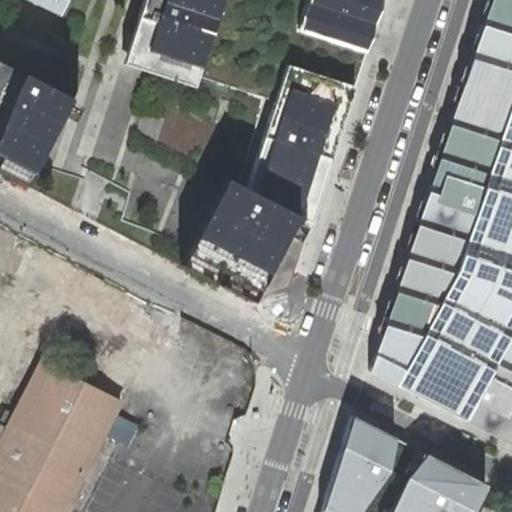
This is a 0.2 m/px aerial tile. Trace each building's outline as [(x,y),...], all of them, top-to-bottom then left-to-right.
[(27,0),(57,14),(63,0),(27,0)] [(142,0),(126,53),(153,62),(131,131),(222,179),(184,253),(223,273),(217,284),(251,302),(287,287),(324,171),(380,0),(142,0)] [(385,380),(509,444),(511,437),(511,0),(488,0),(454,107),(416,223),(368,372),(385,380)] [(68,98),(0,62),(0,157),(29,172),(68,98)] [(62,511),(120,400),(93,386),(46,361),(18,415),(6,409),(0,419),(0,424),(10,430),(0,449),(0,511),(62,511)] [(469,511),(485,482),(353,414),(326,497),(321,511),(469,511)]
